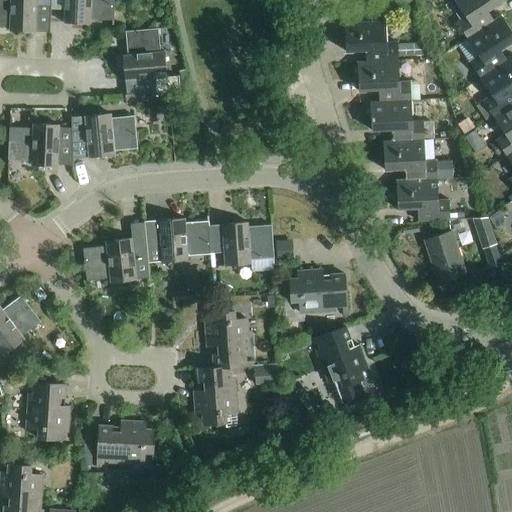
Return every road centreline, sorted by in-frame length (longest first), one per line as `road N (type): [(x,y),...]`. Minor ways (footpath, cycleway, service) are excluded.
road 1 (track): [(216,511),(461,413),(511,378)]
road 2 (residential): [(30,250),(122,187),(258,176),(319,190)]
road 3 (residential): [(319,190),(420,326),(511,333)]
road 4 (residential): [(0,102),(68,103),(66,67),(0,67)]
road 5 (residential): [(319,190),(336,151),(304,52)]
road 6 (residential): [(109,358),(96,384),(107,398),(159,396),(164,374),(154,361)]
road 7 (residential): [(109,358),(30,250)]
